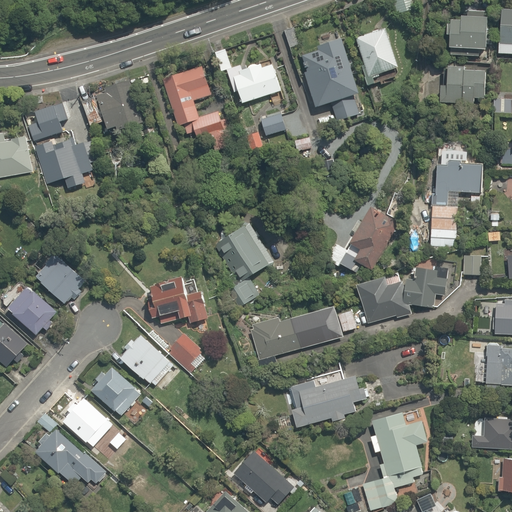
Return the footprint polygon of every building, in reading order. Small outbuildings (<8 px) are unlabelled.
[(412,0),(393,0),(397,12),(415,6),(412,0)] [(511,4),(504,4),(501,53),(511,53),(511,4)] [(446,56),(477,57),(477,51),(483,52),(485,10),(448,9),(446,56)] [(362,86),(374,82),(373,80),(378,78),(377,73),(394,68),(381,25),(348,35),(362,86)] [(305,69),(299,71),(310,107),(329,101),(335,121),(356,115),(350,96),(355,94),(337,37),(315,44),(317,49),(301,54),(305,69)] [(232,67),(225,45),(210,50),(218,72),(226,70),(233,93),(236,92),(240,103),(280,89),(272,63),(262,66),(261,64),(246,69),(244,63),(232,67)] [(212,95),(201,62),(161,75),(178,126),(183,124),(187,136),(193,133),(201,157),(239,145),(229,115),(222,118),(220,111),(201,117),(199,112),(204,110),(201,101),(195,103),(194,100),(212,95)] [(438,101),(473,104),(474,97),(483,98),(485,70),(441,67),(438,101)] [(121,83),(118,76),(106,80),(108,85),(103,87),(105,93),(80,101),(88,125),(101,120),(104,129),(108,128),(109,132),(142,120),(128,80),(121,83)] [(262,115),(245,122),(252,138),(269,131),(262,115)] [(52,143),(47,130),(32,135),(49,183),(62,178),(68,193),(85,187),(80,173),(93,169),(83,139),(73,143),(71,137),(52,143)] [(4,137),(3,132),(0,132),(0,178),(31,172),(24,134),(4,137)] [(511,133),(509,133),(509,141),(499,141),(498,166),(511,166),(511,133)] [(483,148),(440,145),(439,162),(434,162),(431,203),(445,204),(446,191),(480,193),(483,148)] [(343,246),(335,242),(325,260),(338,267),(340,264),(354,271),(358,265),(373,272),(398,222),(364,204),(343,246)] [(429,228),(456,229),(456,205),(430,205),(429,228)] [(249,300),(257,295),(246,278),(272,261),(244,219),(210,242),(249,300)] [(418,226),(407,225),(407,250),(417,250),(418,226)] [(456,229),(429,228),(429,246),(455,247),(456,229)] [(481,253),(463,252),(463,273),(481,274),(481,253)] [(33,277),(62,304),(68,297),(73,302),(83,291),(77,286),(81,282),(53,255),(33,277)] [(434,296),(445,296),(445,276),(434,276),(435,268),(413,268),(413,279),(401,279),(401,295),(409,295),(409,305),(434,305),(434,296)] [(403,306),(394,282),(385,285),(380,272),(371,276),(351,283),(366,325),(393,315),(395,320),(412,314),(409,307),(408,304),(403,306)] [(182,280),(180,275),(141,284),(150,320),(157,318),(158,324),(187,317),(188,323),(208,318),(197,276),(182,280)] [(3,308),(34,335),(40,328),(44,331),(52,322),(47,317),(55,309),(26,283),(3,308)] [(511,301),(503,301),(503,306),(497,306),(496,317),(492,316),(491,333),(511,334),(511,301)] [(286,318),(284,313),(248,323),(258,358),(342,334),(341,332),(357,327),(351,307),(334,312),(332,304),(286,318)] [(0,363),(5,368),(25,344),(0,322),(0,363)] [(184,331),(166,351),(190,374),(208,354),(184,331)] [(173,365),(138,333),(117,356),(151,388),(173,365)] [(511,345),(484,344),(482,383),(511,384),(511,345)] [(142,393),(108,364),(88,389),(121,417),(142,393)] [(295,407),(290,409),(297,429),(356,411),(353,401),(363,399),(356,375),(315,388),(311,377),(289,384),(295,407)] [(375,386),(380,384),(378,379),(365,384),(372,406),(386,401),(383,393),(378,394),(375,386)] [(79,396),(58,419),(91,448),(111,425),(79,396)] [(404,424),(400,410),(367,420),(372,435),(366,436),(372,455),(376,453),(383,474),(360,481),(369,511),(370,511),(381,508),(398,503),(394,488),(415,481),(414,477),(425,473),(416,444),(425,441),(419,420),(404,424)] [(481,433),(476,433),(475,448),(511,449),(511,433),(511,429),(511,414),(496,414),(496,417),(481,416),(481,433)] [(33,451),(72,486),(79,478),(87,485),(91,480),(97,485),(107,475),(54,427),(33,451)] [(122,438),(112,429),(91,451),(101,460),(122,438)] [(257,455),(250,449),(230,473),(244,484),(242,487),(251,494),(253,492),(265,502),(267,499),(277,506),(288,492),(293,496),(304,483),(292,474),(287,480),(265,463),(269,459),(260,452),(257,455)] [(511,455),(481,454),(480,483),(490,483),(490,489),(511,490),(511,455)] [(4,468),(0,471),(0,476),(9,486),(16,480),(4,468)] [(245,511),(220,490),(209,501),(212,504),(204,511),(245,511)] [(489,511),(502,499),(493,491),(479,506),(485,511),(489,511)] [(360,511),(356,499),(341,505),(343,511),(360,511)] [(293,511),(295,502),(284,501),(283,511),(293,511)]
